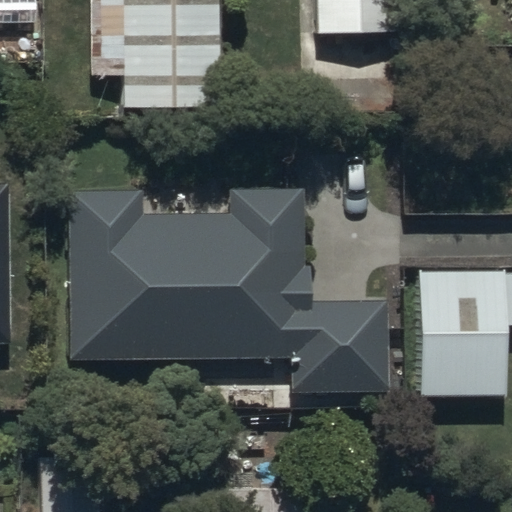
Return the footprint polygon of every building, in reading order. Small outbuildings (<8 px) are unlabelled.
[(211,0),(82,0),(83,77),(118,77),(118,109),(212,109),(211,0)] [(395,0),(310,0),(311,36),(395,36),(395,0)] [(136,191),(63,192),(64,362),(284,361),(284,394),(383,393),(383,303),(306,303),(305,268),(299,268),(299,192),(226,192),(227,213),(136,213),(136,191)] [(511,272),(411,273),(414,398),(500,396),(499,326),(511,325),(511,272)] [(38,511),(85,511),(85,462),(39,462),(38,511)] [(186,511),(323,511),(323,487),(187,488),(186,511)]
